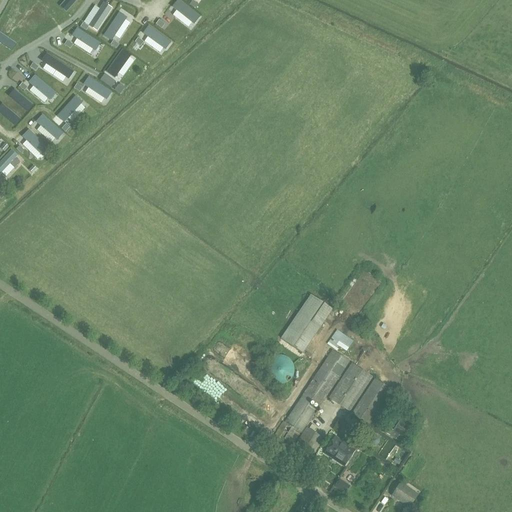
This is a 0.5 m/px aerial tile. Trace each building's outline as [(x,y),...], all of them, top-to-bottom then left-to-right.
[(65,0),(60,7),(66,13),(77,0),(65,0)] [(179,0),(177,0),(172,8),(176,11),(192,23),(194,25),(200,17),(179,0)] [(100,9),(89,25),(97,31),(112,9),(104,3),(100,9)] [(119,13),(104,36),(112,41),(114,37),(125,20),(127,18),(119,13)] [(148,25),(143,33),(148,37),(163,48),(165,50),(171,42),(148,25)] [(77,28),(72,36),(77,39),(93,49),(95,51),(101,43),(77,28)] [(0,33),(0,43),(12,52),(17,45),(0,33)] [(123,49),(107,72),(115,78),(118,73),(130,58),(131,55),(123,49)] [(41,61),(46,64),(66,77),(68,79),(74,71),(46,53),(41,61)] [(16,64),(22,61),(19,55),(14,58),(16,64)] [(35,76),(29,83),(33,87),(47,99),(49,101),(55,93),(35,76)] [(89,77),(83,85),(88,88),(104,99),(106,100),(111,92),(89,77)] [(120,84),(115,91),(120,95),(125,87),(120,84)] [(14,90),(8,97),(27,113),(33,106),(14,90)] [(75,97),(57,117),(64,123),(68,119),(80,105),(82,103),(75,97)] [(2,105),(0,107),(0,114),(15,127),(21,120),(2,105)] [(42,116),(36,122),(40,126),(55,139),(57,140),(63,133),(42,116)] [(28,131),(22,138),(26,141),(40,155),(42,156),(48,150),(28,131)] [(11,151),(0,162),(0,173),(1,174),(2,173),(10,164),(17,156),(11,151)] [(331,309),(310,294),(281,338),(302,352),(331,309)] [(334,348),(337,345),(345,350),(352,338),(334,326),(324,341),(334,348)] [(302,395),(312,401),(320,406),(349,362),(332,350),(302,395)] [(265,365),(280,380),(295,366),(280,351),(265,365)] [(349,412),(373,377),(352,363),(328,398),(349,412)] [(369,425),(392,390),(374,378),(351,413),(369,425)] [(284,422),(300,432),(301,433),(317,410),(309,405),(312,401),(302,395),(284,422)] [(400,443),(413,423),(403,416),(389,436),(400,443)] [(290,450),(300,432),(284,422),(283,421),(272,438),(282,445),(278,451),(288,457),(301,466),(320,436),(306,427),(291,451),(290,450)] [(358,435),(356,434),(358,430),(348,425),(343,433),(345,434),(342,438),(333,432),(321,449),(342,462),(356,440),(355,440),(358,435)] [(376,436),(373,437),(371,439),(371,443),(374,445),(378,444),(380,441),(379,438),(376,436)] [(380,443),(373,451),(383,459),(390,451),(380,443)] [(338,475),(335,480),(343,486),(347,481),(338,475)] [(338,480),(334,483),(341,493),(345,489),(338,480)] [(409,507),(417,495),(400,483),(392,496),(409,507)]
